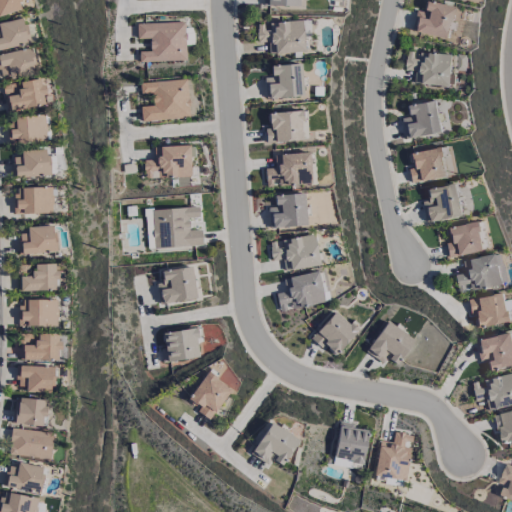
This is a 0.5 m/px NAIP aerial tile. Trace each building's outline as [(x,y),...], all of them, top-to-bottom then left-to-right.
[(0,0),(0,14),(21,10),(18,0),(0,0)] [(413,32),(448,39),(454,7),(425,1),(423,12),(417,11),(413,32)] [(0,24),(0,49),(28,44),(23,20),(0,24)] [(269,54),(303,53),(302,21),(256,23),(257,43),(268,42),(269,54)] [(149,38),(149,51),(138,52),(139,62),(185,60),(184,22),(136,24),(136,39),(149,38)] [(192,45),(193,28),(185,28),(185,44),(192,45)] [(0,75),(1,80),(36,71),(31,47),(0,54),(0,75)] [(449,86),(451,68),(465,69),(466,55),(405,52),(404,71),(414,72),(414,84),(449,86)] [(302,97),(301,64),(270,66),(271,77),(266,78),(267,98),(302,97)] [(139,94),(151,93),(152,106),(139,107),(140,122),(188,118),(186,80),(139,83),(139,94)] [(408,117),(402,118),(405,138),(440,133),(436,101),(406,105),(408,117)] [(268,113),(269,129),(264,129),(265,144),(302,142),(300,111),(268,113)] [(46,141),(45,115),(8,117),(9,142),(46,141)] [(189,146),(153,147),(154,159),(143,160),(144,178),(190,177),(189,146)] [(446,176),(441,147),(409,153),(412,168),(407,169),(410,183),(446,176)] [(49,176),(48,149),(20,150),(20,157),(13,157),(14,177),(49,176)] [(310,184),(309,153),(273,154),(274,168),(265,168),(265,186),(310,184)] [(462,216),(456,184),(426,189),(428,200),(422,201),(426,222),(462,216)] [(52,187),(14,188),(15,214),(52,213),(52,187)] [(274,196),(275,207),(269,207),(271,229),(306,225),(303,193),(274,196)] [(152,209),(154,248),(202,246),(201,230),(189,230),(188,218),(198,217),(198,207),(152,209)] [(151,209),(145,209),(146,249),(153,249),(151,209)] [(447,257),(484,251),(479,222),(446,227),(449,243),(445,244),(447,257)] [(55,253),(54,225),(26,227),(27,233),(20,234),(20,254),(55,253)] [(318,266),(314,235),(268,241),(271,261),(282,259),(284,270),(318,266)] [(462,260),(464,273),(454,275),(457,292),(506,284),(501,254),(462,260)] [(20,291),(57,290),(56,270),(54,271),(54,264),(32,264),(32,276),(19,276),(20,291)] [(194,300),(191,267),(160,270),(162,283),(157,283),(160,304),(194,300)] [(279,312),(323,302),(317,271),(282,279),(285,291),(275,293),(279,312)] [(508,323),(504,294),(467,299),(469,314),(475,313),(476,327),(508,323)] [(56,299),(19,300),(19,326),(56,325),(56,299)] [(323,346),(334,356),(357,331),(335,311),(309,338),(321,349),(323,346)] [(365,352),(382,364),(386,358),(396,364),(413,340),(386,321),(365,352)] [(199,357),(194,328),(162,333),(164,348),(163,348),(165,362),(199,357)] [(59,334),(35,333),(35,345),(22,345),(22,360),(58,361),(59,334)] [(476,340),(480,361),(486,360),(489,371),(511,366),(511,338),(511,333),(476,340)] [(53,367),(17,366),(17,387),(25,387),(25,392),(52,393),(53,367)] [(209,420),(229,388),(205,372),(187,399),(199,407),(196,412),(209,420)] [(511,405),(511,372),(470,383),(474,402),(484,399),(487,412),(511,405)] [(42,426),(44,400),(16,398),(15,425),(42,426)] [(511,411),(492,415),(495,430),(500,429),(503,443),(511,441),(511,411)] [(352,468),(352,463),(362,465),(367,430),(353,428),(354,423),(339,421),(333,465),(352,468)] [(297,438),(267,423),(250,455),(267,464),(270,460),(282,466),(297,438)] [(11,428),(8,454),(49,459),(53,433),(11,428)] [(374,476),(405,480),(411,434),(393,432),(391,443),(379,441),(374,476)] [(44,468),(18,462),(16,468),(9,466),(5,487),(38,494),(44,468)] [(511,500),(511,466),(505,464),(499,484),(504,485),(500,497),(511,500)] [(0,498),(0,511),(34,511),(38,498),(1,492),(0,498)]
